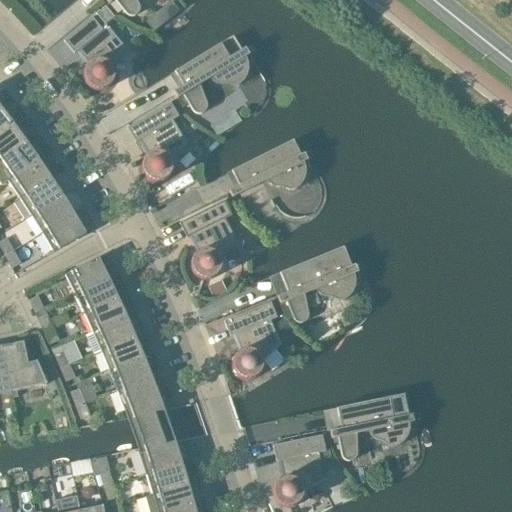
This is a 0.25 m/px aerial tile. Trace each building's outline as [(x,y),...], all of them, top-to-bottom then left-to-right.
[(104,0),(108,5),(113,1),(124,14),(128,17),(133,17),(137,14),(138,10),(137,5),(134,0),(104,0)] [(109,24),(112,22),(101,9),(62,42),(73,54),(77,51),(87,65),(83,70),(82,76),(84,83),(87,88),(93,91),(100,92),(106,90),(111,85),(113,79),(113,73),(110,67),(123,47),(112,34),(106,27),(109,24)] [(244,58),(248,56),(244,49),(240,51),(232,37),(173,73),(182,87),(172,92),(176,99),(182,96),(191,111),(194,114),(199,115),(203,113),(205,109),(205,104),(198,86),(209,80),(211,83),(215,85),(218,86),(222,85),(225,85),(233,87),(237,86),(242,82),(245,77),(247,71),(247,64),(244,58)] [(171,121),(177,117),(169,103),(126,129),(134,143),(138,141),(147,155),(142,160),(140,166),(140,173),(144,178),(149,182),(155,184),(161,183),(167,179),(170,173),(171,167),(169,161),(185,143),(176,128),(171,121)] [(0,134),(13,126),(0,108),(0,134)] [(13,126),(0,134),(0,160),(25,143),(13,126)] [(302,163),(306,161),(303,154),(299,156),(292,141),(230,172),(237,187),(227,192),(231,199),(265,182),(267,185),(270,187),(274,188),(278,188),(281,189),(288,192),(293,191),(298,187),(302,182),(304,176),(304,170),(302,163)] [(38,161),(37,159),(25,143),(0,160),(0,185),(0,186),(38,161)] [(38,161),(0,186),(0,187),(7,182),(18,199),(50,179),(38,161)] [(50,179),(18,199),(20,201),(30,217),(61,197),(50,179)] [(73,215),(62,198),(61,197),(30,217),(41,234),(73,215)] [(224,220),(231,216),(223,202),(178,224),(186,239),(190,237),(197,252),(192,256),(190,262),(190,269),(192,275),(197,279),(203,281),(210,280),(215,277),(219,272),(220,265),(219,259),(236,243),(228,228),(224,220)] [(73,215),(41,234),(43,237),(52,253),(85,235),(73,215)] [(0,250),(4,257),(12,252),(5,239),(0,242),(0,250)] [(353,275),(357,273),(354,266),(350,267),(342,248),(279,274),(287,293),(276,298),(279,305),(285,303),(292,319),(295,323),(299,324),(304,323),(307,319),(307,315),(303,295),(314,291),(316,294),(319,296),(323,298),(326,298),(330,299),(337,302),(341,302),(347,298),(351,294),(353,288),(354,281),(353,275)] [(12,252),(4,257),(11,269),(20,264),(12,252)] [(107,279),(97,259),(64,275),(73,295),(107,279)] [(107,279),(73,295),(83,314),(116,299),(107,279)] [(34,314),(43,310),(36,297),(27,302),(34,314)] [(84,336),(125,318),(116,299),(83,314),(91,333),(84,336)] [(273,319),(276,318),(269,303),(223,322),(229,338),(233,336),(240,351),(234,355),(231,361),(231,368),(233,374),(237,378),(243,381),(250,381),(256,378),(260,373),(262,367),(261,360),(279,345),(272,329),(269,321),(273,319)] [(42,333),(51,328),(45,315),(36,320),(42,333)] [(100,352),(134,338),(125,318),(84,336),(93,355),(100,352)] [(51,328),(42,333),(48,346),(58,341),(51,328)] [(108,372),(142,358),(134,338),(100,352),(108,372)] [(0,347),(0,349),(10,399),(17,398),(15,391),(44,386),(46,385),(35,362),(34,362),(34,363),(26,364),(22,343),(0,347)] [(4,401),(10,399),(0,349),(0,394),(3,394),(4,401)] [(59,370),(68,365),(62,352),(53,356),(59,370)] [(116,391),(150,378),(142,358),(108,372),(116,391)] [(68,365),(59,370),(65,383),(74,379),(68,365)] [(158,398),(151,380),(150,378),(116,391),(123,411),(158,398)] [(74,407),(83,404),(78,390),(69,393),(74,407)] [(336,410),(326,412),(330,432),(329,432),(330,440),(337,439),(340,456),(342,460),(346,462),(351,462),(355,459),(356,454),(355,435),(368,432),(369,436),(371,439),(375,441),(378,442),(381,443),(384,445),(388,448),(392,448),(398,446),(403,442),(407,436),(409,430),(408,424),(412,423),(411,415),(407,416),(403,395),(335,409),(335,410),(336,410)] [(139,456),(174,444),(158,398),(123,411),(139,456)] [(83,404),(74,407),(79,420),(89,417),(83,404)] [(317,454),(324,452),(321,436),(272,446),(275,463),(280,462),(283,478),(277,481),(273,486),(271,492),(272,499),(275,504),(281,508),(287,509),(294,507),(299,503),(302,497),(302,491),(322,479),(319,462),(317,454)] [(174,444),(139,456),(145,476),(181,464),(174,444)] [(181,464),(145,476),(151,496),(144,498),(187,485),(181,464)] [(103,489),(112,486),(108,472),(98,475),(103,489)] [(171,511),(193,506),(190,497),(187,485),(144,498),(148,511),(171,511)] [(112,486),(103,489),(107,503),(117,500),(112,486)] [(102,511),(102,506),(100,507),(85,510),(84,503),(77,505),(78,511),(102,511)]
